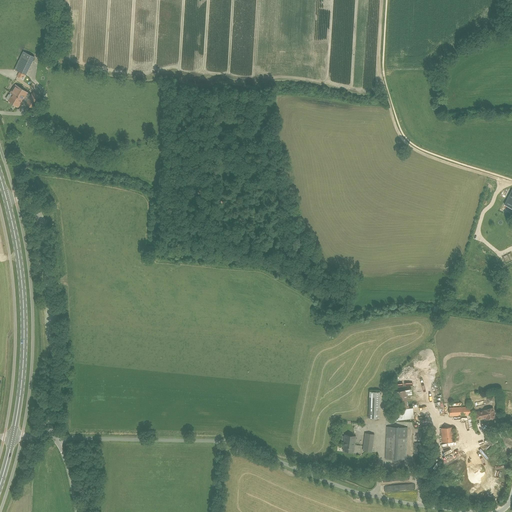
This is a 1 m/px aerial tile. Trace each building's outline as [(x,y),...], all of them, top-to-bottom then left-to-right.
[(22,75),(25,76),(25,74),(26,75),(35,57),(24,51),(15,69),(19,71),(17,76),(21,78),(22,75)] [(6,98),(8,100),(18,107),(24,98),(27,93),(28,92),(15,84),(10,92),(12,93),(11,95),(9,94),(6,98)] [(31,95),(27,93),(24,98),(28,100),(25,103),(33,109),(41,97),(33,92),(31,95)] [(221,216),(217,222),(224,227),(228,221),(221,216)] [(406,391),(410,407),(414,406),(411,390),(406,391)] [(369,393),(369,419),(379,419),(380,393),(369,393)] [(470,415),(470,407),(449,408),(449,416),(470,415)] [(480,411),(475,411),(475,419),(481,418),(484,418),(483,417),(485,417),(486,419),(490,418),(491,419),(492,419),(493,418),(495,417),(492,407),(488,409),(487,408),(486,408),(485,409),(484,410),(480,411)] [(395,410),(396,421),(414,419),(413,409),(395,410)] [(387,426),(385,459),(406,460),(407,427),(387,426)] [(441,428),(442,442),(454,441),(452,427),(441,428)] [(365,433),(363,450),(372,452),(374,434),(365,433)] [(344,442),(355,444),(356,436),(345,434),(344,442)] [(354,452),(355,444),(344,442),(343,450),(354,452)]
